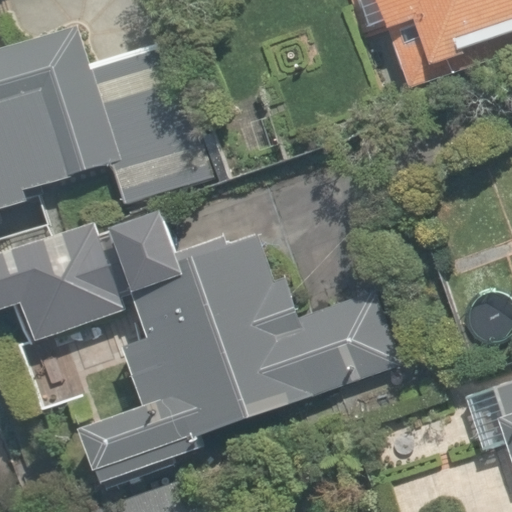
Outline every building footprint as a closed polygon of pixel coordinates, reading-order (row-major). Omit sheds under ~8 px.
[(511,0),(380,0),(410,88),(511,54),(511,0)] [(97,66),(87,32),(0,57),(0,231),(7,230),(3,216),(40,205),(36,192),(118,168),(130,209),(217,184),(176,43),(97,66)] [(104,471),(109,483),(205,450),(202,440),(404,370),(376,291),(301,317),(288,278),(277,282),(260,235),(251,238),(249,232),(227,240),(226,235),(181,251),(167,212),(102,234),(98,224),(0,257),(0,314),(29,305),(41,341),(128,311),(124,299),(136,294),(162,367),(137,376),(148,408),(87,429),(101,471),(104,471)] [(511,511),(511,381),(466,397),(484,450),(508,442),(511,452),(511,511)] [(92,509),(93,511),(203,511),(191,475),(143,492),(101,506),(92,509)]
